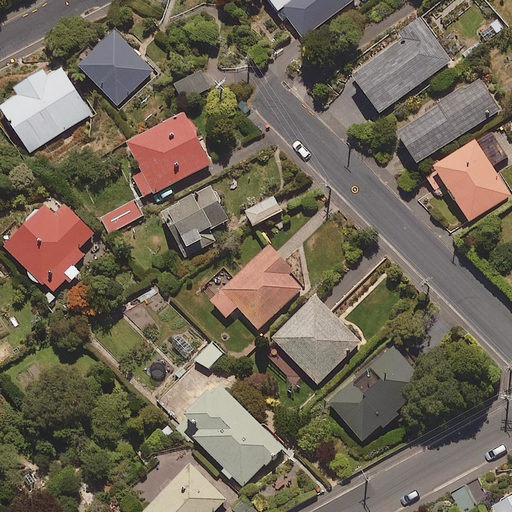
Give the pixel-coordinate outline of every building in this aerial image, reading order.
[(284,13),(302,38),(355,0),(268,0),(280,16),(284,13)] [(353,77),(381,114),(451,61),(420,20),(400,35),(403,39),(353,77)] [(154,72),(115,32),(79,66),(118,106),(154,72)] [(90,116),(57,61),(13,88),(18,96),(0,106),(28,153),(90,116)] [(398,132),(419,164),(501,110),(480,78),(398,132)] [(212,165),(186,114),(127,144),(141,173),(133,177),(145,199),(212,165)] [(447,185),(470,222),(511,195),(511,192),(496,167),(509,159),(491,131),(425,174),(436,191),(447,185)] [(161,215),(186,261),(195,256),(190,247),(203,240),(200,236),(230,219),(212,187),(161,215)] [(70,286),(82,272),(76,267),(86,257),(80,251),(95,234),(54,196),(5,248),(53,292),(64,280),(70,286)] [(144,216),(136,201),(101,219),(109,234),(144,216)] [(290,275),(294,272),(270,246),(211,301),(227,318),(238,308),(259,330),(303,289),(290,275)] [(361,342),(316,297),(273,339),(318,385),(361,342)] [(204,347),(194,361),(209,373),(220,359),(204,347)] [(395,347),(370,366),(384,384),(369,396),(355,379),(328,400),(363,443),(398,415),(396,412),(427,387),(395,347)] [(284,447),(219,384),(179,426),(244,489),(284,447)] [(214,511),(227,500),(191,465),(144,511),(214,511)] [(495,511),(511,511),(511,497),(493,508),(495,511)]
